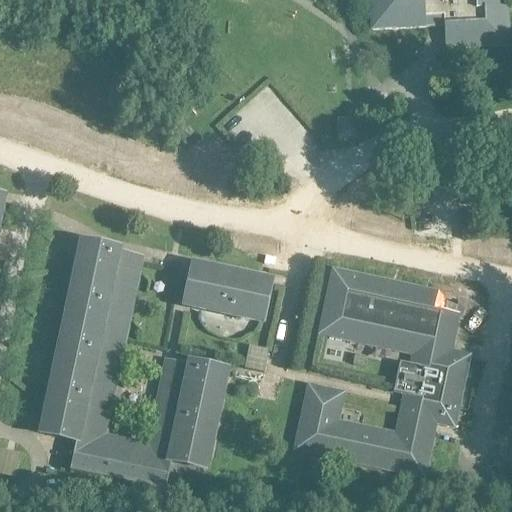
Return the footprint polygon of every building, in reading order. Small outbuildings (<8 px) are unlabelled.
[(414,0),(388,1),(388,0),(368,0),(370,25),(421,23),(420,0),(414,0)] [(476,5),(476,22),(440,22),(440,57),(459,57),(459,44),(507,44),(507,5),(476,5)] [(359,120),(336,121),(337,140),(360,139),(359,120)] [(479,216),(460,219),(462,239),(482,236),(479,216)] [(44,426),(44,432),(47,432),(46,436),(76,442),(72,458),(69,473),(165,494),(171,463),(201,469),(201,466),(205,466),(206,461),(223,384),(224,379),(220,378),(221,374),(195,369),(174,364),(155,458),(93,445),(133,258),(113,253),(87,247),(86,251),(82,250),(81,255),(44,426)] [(261,323),(269,287),(203,272),(195,309),(261,323)] [(310,391),(297,450),(422,477),(431,435),(434,419),(439,420),(438,424),(452,426),(466,360),(454,358),(454,361),(447,360),(459,302),(335,275),(322,335),(350,341),(352,331),(357,332),(355,341),(413,353),(410,368),(399,365),(395,385),(393,395),(404,397),(402,405),(400,412),(395,436),(338,424),(340,413),(334,412),(337,398),(338,397),(310,391)] [(249,348),(244,369),(263,373),(268,352),(249,348)]
